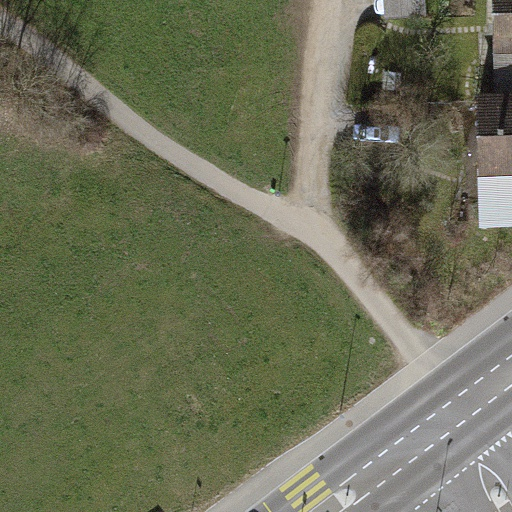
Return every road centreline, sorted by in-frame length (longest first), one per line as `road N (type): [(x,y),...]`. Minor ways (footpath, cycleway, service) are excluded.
road 1 (track): [(311,231),(231,189),(0,22)]
road 2 (secondary): [(326,511),(461,408)]
